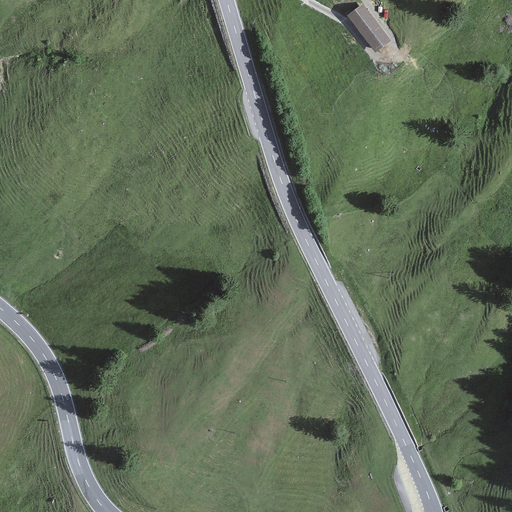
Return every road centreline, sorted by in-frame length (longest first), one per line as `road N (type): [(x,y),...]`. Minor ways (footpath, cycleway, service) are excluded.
road 1 (secondary): [(433,511),(289,204),(226,0)]
road 2 (secondary): [(0,308),(49,363),(82,473),(106,511)]
